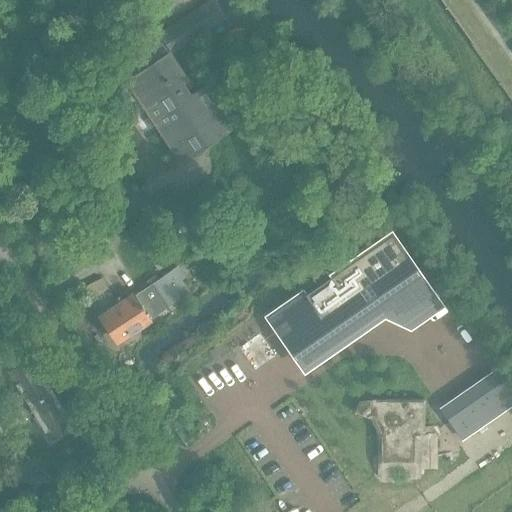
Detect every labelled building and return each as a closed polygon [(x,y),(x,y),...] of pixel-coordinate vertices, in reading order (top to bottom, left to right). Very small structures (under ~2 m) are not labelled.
[(171,55),(227,19),(214,0),(210,0),(159,33),(156,29),(110,59),(142,109),(187,80),(185,76),(171,55)] [(186,89),(193,84),(187,74),(185,76),(187,80),(142,109),(179,164),(234,128),(205,85),(190,95),(186,89)] [(273,314),(301,355),(399,288),(417,318),(442,301),(394,231),(273,314)] [(156,248),(154,249),(145,254),(149,261),(160,255),(156,248)] [(165,265),(160,256),(152,261),(157,270),(165,265)] [(115,347),(152,322),(150,319),(166,309),(165,308),(193,290),(177,267),(134,296),(132,293),(124,298),(121,295),(112,301),(114,305),(96,317),(115,347)] [(82,288),(88,300),(107,291),(101,279),(82,288)] [(241,345),(257,370),(279,355),(262,330),(241,345)] [(76,407),(65,414),(30,357),(8,371),(49,438),(83,417),(76,407)] [(511,379),(505,369),(447,408),(466,437),(511,406),(511,379)] [(19,423),(31,416),(17,394),(6,401),(19,423)] [(358,401),(353,413),(377,422),(377,475),(381,480),(415,480),(420,476),(421,463),(421,443),(436,434),(432,427),(424,427),(424,399),(422,399),(372,399),(358,401)]
